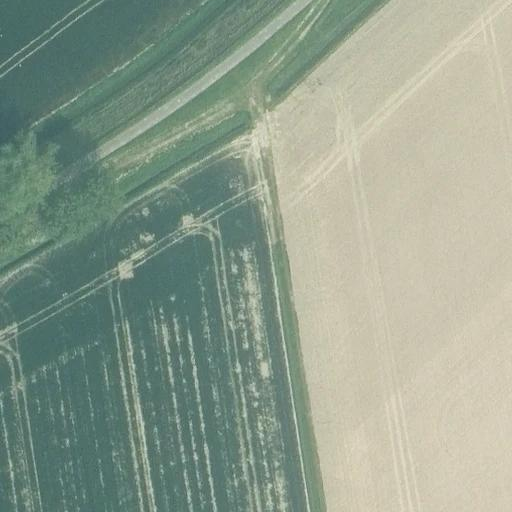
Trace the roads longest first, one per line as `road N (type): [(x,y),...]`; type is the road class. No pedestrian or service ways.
road 1 (track): [(256,114),(315,511)]
road 2 (unclassified): [(0,217),(214,79),(308,0)]
road 3 (track): [(64,180),(217,116),(244,108),(256,114),(255,82),(317,0)]
